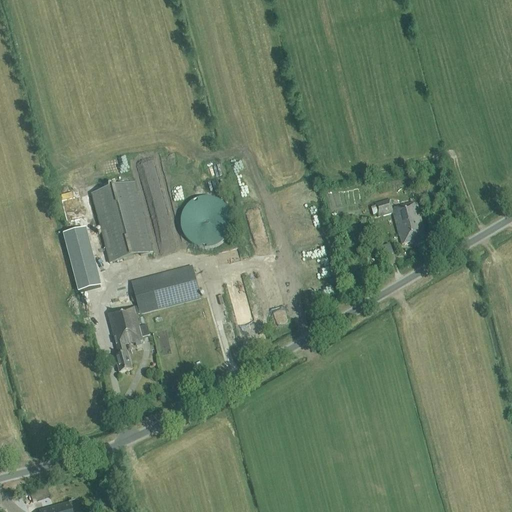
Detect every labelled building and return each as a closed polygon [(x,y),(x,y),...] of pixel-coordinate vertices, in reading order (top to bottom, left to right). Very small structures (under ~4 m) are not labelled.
[(152,254),(134,185),(92,196),(109,265),(152,254)] [(392,216),(398,238),(400,244),(401,247),(413,243),(415,250),(424,247),(421,235),(424,234),(416,205),(392,212),(389,202),(374,206),(378,220),(392,216)] [(230,226),(230,223),(229,220),(228,217),(226,214),(224,212),(222,209),(220,207),(217,206),(214,204),(211,204),(208,203),(205,203),(201,203),(198,204),(195,205),(192,207),(190,209),(188,211),(185,213),(184,216),(182,219),(181,222),(181,225),(181,228),(181,231),(181,234),(182,237),(184,240),(186,243),(188,245),(191,247),(193,248),(196,250),(200,251),(203,251),(206,251),(209,251),(212,250),(215,249),(218,247),(221,246),(223,243),(225,241),(227,238),(228,235),(229,232),(230,229),(230,226)] [(101,287),(86,230),(64,236),(79,293),(101,287)] [(137,330),(134,318),(199,301),(191,269),(130,284),(136,309),(106,316),(117,358),(114,359),(118,375),(131,372),(127,355),(125,356),(123,347),(141,343),(140,341),(147,339),(145,328),(137,330)] [(30,493),(33,503),(51,498),(48,488),(30,493)] [(76,511),(74,502),(68,503),(59,506),(39,511),(38,511),(76,511)]
